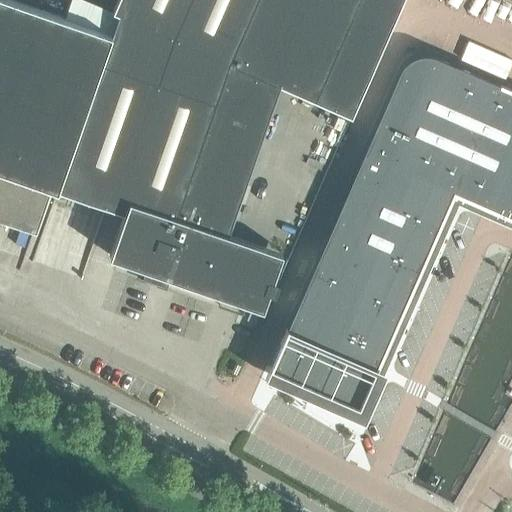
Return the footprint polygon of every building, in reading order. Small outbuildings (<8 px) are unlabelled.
[(20,0),(0,0),(0,215),(36,228),(51,186),(58,188),(112,32),(66,16),(20,0)] [(112,32),(58,188),(124,211),(109,254),(146,267),(143,277),(141,276),(140,277),(152,281),(163,250),(204,131),(226,67),(257,0),(117,0),(113,10),(119,12),(112,32)] [(163,250),(152,281),(164,285),(164,284),(162,283),(165,274),(217,292),(263,307),(269,289),(274,290),(278,278),(273,277),(282,251),(260,243),(237,235),(228,232),(280,85),(351,117),(404,0),(257,0),(226,67),(204,131),(163,250)] [(338,209),(269,366),(308,383),(308,384),(307,385),(307,386),(307,387),(308,388),(308,389),(309,390),(309,391),(310,391),(310,392),(311,392),(312,392),(313,393),(314,393),(315,393),(316,393),(317,392),(318,392),(319,391),(320,390),(320,389),(321,388),(360,404),(410,289),(411,289),(412,290),(413,290),(414,290),(415,289),(416,289),(417,289),(417,288),(418,288),(418,287),(419,287),(419,286),(420,285),(420,284),(420,283),(420,282),(420,281),(420,280),(419,280),(419,279),(419,278),(418,278),(417,277),(416,276),(454,190),(461,193),(461,194),(461,195),(460,196),(460,197),(461,198),(461,199),(461,200),(462,200),(462,201),(463,201),(463,202),(464,202),(465,203),(466,203),(467,203),(468,203),(469,203),(470,203),(470,202),(471,202),(472,201),(473,200),(474,199),(511,215),(511,87),(500,82),(436,54),(435,53),(433,53),(432,52),(430,52),(429,52),(427,52),(426,52),(424,52),(423,52),(421,52),(420,52),(418,53),(417,53),(415,54),(414,54),(412,55),(411,56),(410,56),(408,57),(407,58),(406,59),(405,60),(404,62),(403,63),(402,64),(401,65),(400,67),(399,70),(338,209)] [(251,311),(248,319),(256,323),(259,315),(251,311)]
